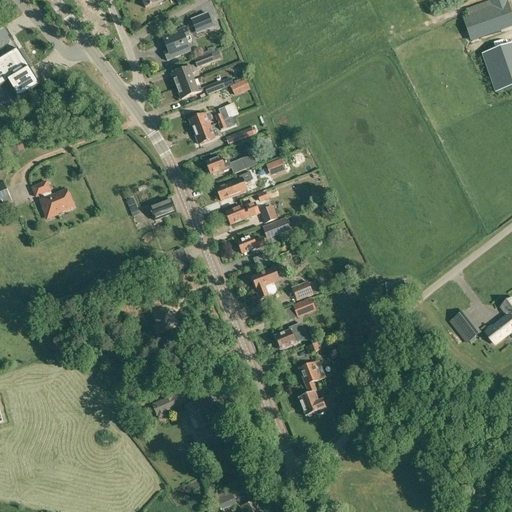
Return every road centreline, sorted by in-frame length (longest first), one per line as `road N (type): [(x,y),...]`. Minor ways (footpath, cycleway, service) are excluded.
road 1 (tertiary): [(294,471),(183,192),(129,100)]
road 2 (unclassified): [(294,471),(342,438),(402,318),(511,230)]
road 3 (unknown): [(146,125),(65,156),(15,186)]
